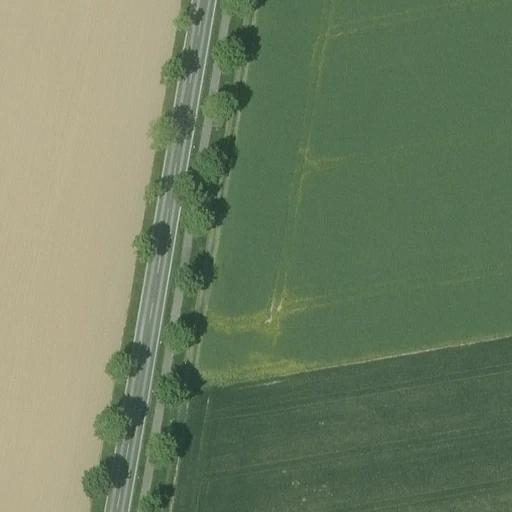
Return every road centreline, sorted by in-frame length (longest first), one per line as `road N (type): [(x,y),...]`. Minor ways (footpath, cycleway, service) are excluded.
road 1 (secondary): [(108,511),(197,0)]
road 2 (track): [(248,0),(166,511)]
